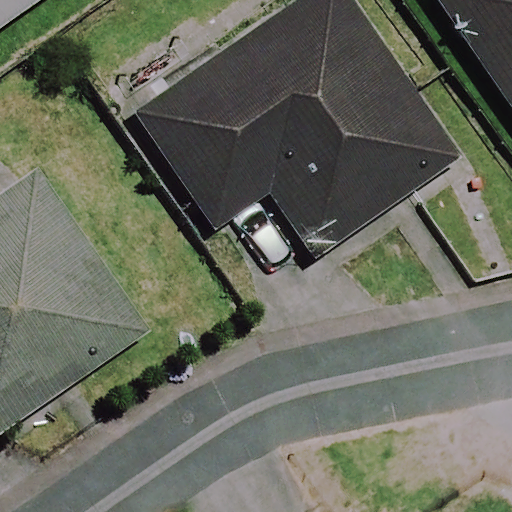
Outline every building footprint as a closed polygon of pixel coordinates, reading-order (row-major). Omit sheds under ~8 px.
[(0,0),(0,22),(31,0),(0,0)] [(443,165),(327,0),(293,0),(128,116),(209,231),(264,194),(309,259),(443,165)] [(511,0),(424,0),(511,132),(511,0)] [(0,422),(152,331),(50,163),(0,193),(0,422)] [(295,511),(259,461),(187,511),(295,511)]
